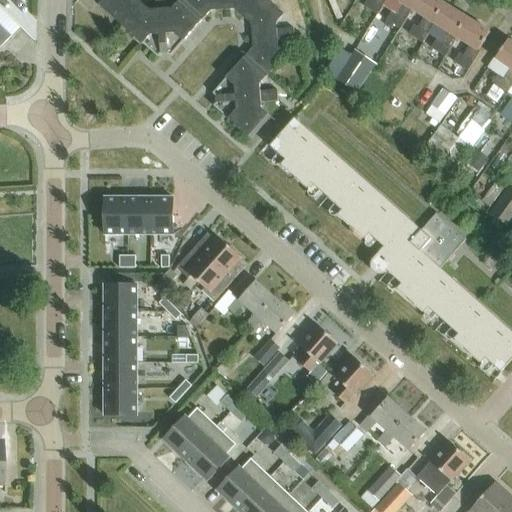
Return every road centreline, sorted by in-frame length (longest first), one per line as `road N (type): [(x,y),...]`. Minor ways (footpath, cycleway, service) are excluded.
road 1 (residential): [(511,460),(159,145),(52,139)]
road 2 (residential): [(43,412),(53,360),(52,139)]
road 3 (unclassified): [(89,448),(130,448),(198,511)]
